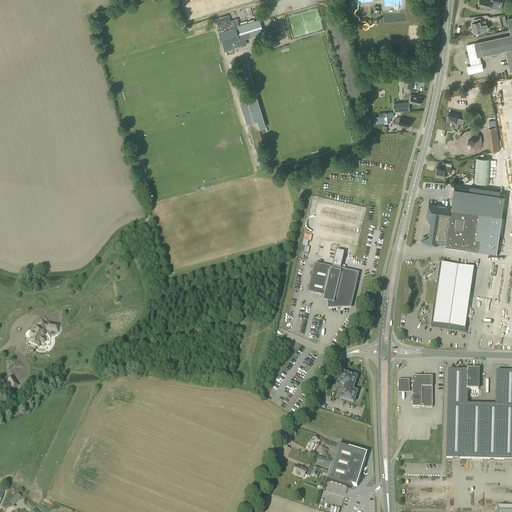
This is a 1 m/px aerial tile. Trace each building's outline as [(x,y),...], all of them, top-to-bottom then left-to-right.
[(502,4),(503,0),(490,0),(489,0),(479,0),(478,6),(484,7),(486,7),(486,8),(490,9),(491,2),(502,4)] [(237,19),(233,20),(230,21),(229,18),(223,20),(222,17),(214,20),(215,24),(216,23),(218,30),(224,28),(225,31),(231,29),(232,28),(235,27),(238,27),(239,26),(237,19)] [(511,71),(511,18),(508,19),(511,35),(467,45),(470,59),(468,60),(469,62),(470,62),(471,66),(467,67),(469,73),(483,70),(480,56),(506,50),(510,72),(511,71)] [(481,26),(480,19),(473,20),(474,23),(472,24),(474,33),(482,31),(482,30),(487,29),(486,24),(481,26)] [(218,30),(217,30),(222,46),(224,51),(235,48),(235,47),(238,47),(238,48),(247,45),(245,39),(263,34),(259,20),(247,24),(241,26),(239,26),(238,27),(235,27),(232,28),(231,29),(225,31),(224,28),(218,30)] [(365,97),(343,20),(327,24),(334,47),(333,47),(335,55),(336,54),(350,102),(365,97)] [(367,30),(358,31),(360,42),(369,41),(367,30)] [(413,82),(404,81),(403,88),(412,89),(413,82)] [(240,84),(235,86),(240,105),(246,104),(245,101),(243,94),(240,84)] [(421,97),(412,95),(411,95),(410,95),(409,101),(410,101),(410,102),(419,105),(421,97)] [(250,100),(245,101),(246,104),(240,105),(244,116),(254,113),(250,100)] [(394,112),(410,111),(409,102),(393,103),(394,112)] [(390,121),(389,115),(391,115),(391,113),(384,113),(384,114),(379,115),(379,116),(373,116),(373,119),(379,118),(379,119),(384,119),(384,121),(390,121)] [(464,126),(465,122),(466,117),(458,115),(449,113),(446,121),(452,122),(451,127),(460,129),(460,125),(464,126)] [(400,118),(396,117),(396,120),(394,119),(393,124),(398,125),(408,128),(410,120),(400,118)] [(491,152),(500,150),(497,127),(487,128),(491,152)] [(476,152),(480,148),(482,142),(481,142),(479,137),(476,133),(471,131),(466,132),(462,136),(461,141),(462,146),(465,150),(470,151),(475,150),(476,152)] [(475,182),(475,183),(489,183),(490,159),(476,158),(475,182)] [(450,175),(451,168),(446,167),(445,170),(437,169),(436,176),(444,178),(445,174),(450,175)] [(446,240),(445,245),(496,253),(504,200),(444,191),(442,207),(430,205),(429,213),(433,214),(429,242),(441,244),(442,239),(446,240)] [(465,332),(474,267),(441,262),(432,327),(465,332)] [(342,309),(351,308),(359,274),(341,270),(341,268),(333,266),(333,268),(315,264),(308,293),(324,297),(323,301),(328,302),(328,309),(337,309),(337,311),(342,311),(342,309)] [(59,325),(48,323),(48,324),(42,323),(39,330),(35,328),(33,333),(32,332),(29,338),(30,338),(28,343),(39,348),(40,344),(41,344),(42,344),(43,344),(44,344),(44,343),(45,343),(45,342),(45,341),(46,340),(45,340),(45,339),(45,338),(44,338),(44,337),(45,333),(44,333),(46,330),(46,331),(57,333),(59,325)] [(478,390),(478,371),(465,371),(448,370),(446,459),(511,461),(511,372),(496,372),(495,405),(468,405),(468,390),(478,390)] [(349,375),(345,374),(341,384),(346,386),(342,399),(354,403),(357,393),(353,391),(357,378),(353,376),(354,375),(349,374),(349,375)] [(12,390),(19,386),(11,375),(5,380),(12,390)] [(420,387),(420,377),(413,377),(413,408),(422,408),(422,406),(419,405),(420,387)] [(420,387),(432,387),(432,377),(420,377),(420,387)] [(409,394),(409,381),(398,380),(398,394),(409,394)] [(432,408),(432,387),(420,387),(419,405),(422,406),(422,408),(432,408)] [(319,408),(322,403),(316,400),(313,406),(319,408)] [(307,449),(311,452),(314,453),(316,450),(317,450),(320,445),(319,444),(319,443),(320,441),(314,438),(312,442),(311,441),(307,449)] [(325,447),(335,451),(337,444),(326,441),(325,447)] [(349,448),(338,445),(327,481),(350,488),(352,485),(357,486),(366,458),(362,457),(363,452),(349,447),(349,448)] [(329,469),(332,461),(317,456),(315,464),(329,469)] [(317,477),(320,470),(321,468),(315,466),(313,473),(301,468),(297,467),(294,474),(304,478),(305,475),(309,477),(310,474),(311,474),(311,475),(317,477)]
